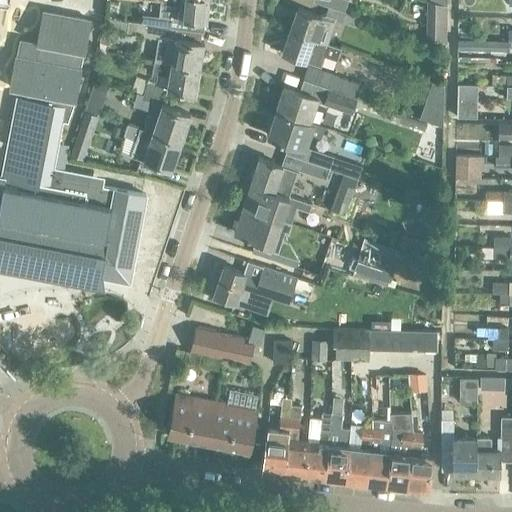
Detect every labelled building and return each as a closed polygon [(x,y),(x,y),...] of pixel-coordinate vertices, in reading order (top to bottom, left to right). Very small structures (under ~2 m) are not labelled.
[(0,0),(0,7),(17,9),(18,0),(0,0)] [(153,0),(160,1),(157,25),(177,29),(178,18),(206,21),(207,0),(153,0)] [(427,0),(427,19),(446,20),(446,5),(431,0),(427,0)] [(289,30),(322,42),(330,17),(358,27),(362,17),(328,5),(325,14),(321,16),(297,8),(289,30)] [(0,257),(130,282),(148,196),(97,185),(94,196),(86,194),(87,192),(60,186),(62,177),(81,181),(83,173),(63,170),(64,169),(54,167),(63,121),(67,121),(75,100),(91,19),(43,10),(37,40),(20,38),(10,87),(27,91),(24,97),(16,95),(1,175),(0,174),(0,257)] [(177,29),(157,25),(129,21),(126,34),(157,39),(153,61),(199,68),(203,42),(175,37),(177,30),(177,29)] [(341,48),(322,42),(289,30),(281,53),(321,67),(324,57),(336,61),(341,48)] [(508,52),(508,41),(470,40),(470,52),(508,52)] [(195,94),(199,68),(153,61),(151,74),(169,77),(167,89),(195,94)] [(302,78),(355,97),(359,85),(306,66),(302,78)] [(350,112),(355,97),(302,78),(298,90),(284,85),(275,110),(299,118),(310,121),(317,101),(350,112)] [(94,79),(88,97),(102,101),(108,84),(94,79)] [(433,81),(427,98),(444,104),(445,85),(433,81)] [(144,90),(160,95),(162,87),(147,82),(144,90)] [(458,117),(478,118),(479,84),(459,83),(458,117)] [(152,132),(181,141),(190,113),(161,104),(152,132)] [(320,136),(323,126),(299,118),(275,110),(267,135),(291,143),(288,155),(338,172),(343,156),(303,144),(306,132),(320,136)] [(393,110),(390,117),(397,119),(423,129),(426,122),(399,113),(393,110)] [(459,139),(491,140),(492,121),(460,120),(459,139)] [(142,128),(129,124),(126,135),(138,139),(142,128)] [(511,136),(511,124),(498,124),(498,136),(511,136)] [(171,170),(181,141),(152,132),(148,144),(140,141),(134,158),(171,170)] [(79,133),(72,155),(84,159),(91,137),(79,133)] [(501,156),(511,156),(511,148),(502,148),(501,156)] [(314,175),(317,165),(288,155),(284,165),(314,175)] [(511,156),(501,156),(498,156),(495,156),(495,166),(511,166),(511,156)] [(261,186),(274,191),(275,188),(286,192),(294,169),(259,157),(250,183),(261,186)] [(344,174),(339,189),(353,194),(358,179),(344,174)] [(311,203),(274,191),(261,186),(250,183),(242,208),(266,216),(283,222),(288,223),(294,205),(309,210),(311,203)] [(491,201),(511,201),(511,190),(455,188),(454,199),(491,201)] [(511,212),(511,201),(491,201),(490,212),(511,212)] [(283,222),(266,216),(242,208),(234,231),(255,239),(252,246),(269,252),(270,251),(277,253),(284,234),(287,235),(291,224),(283,222)] [(494,246),(510,247),(511,238),(494,237),(494,246)] [(511,246),(510,247),(494,246),(493,256),(511,257),(511,246)] [(361,249),(353,275),(388,285),(396,261),(361,249)] [(296,276),(253,262),(249,274),(223,265),(222,267),(220,266),(209,297),(220,301),(221,297),(234,302),(240,286),(287,302),(296,276)] [(455,277),(486,278),(487,267),(455,266),(455,277)] [(497,293),(509,293),(510,284),(493,283),(492,292),(497,293)] [(456,290),(455,312),(485,312),(485,290),(456,290)] [(511,293),(509,293),(497,293),(497,304),(511,304),(511,293)] [(158,314),(125,316),(126,330),(158,329),(158,314)] [(371,321),(371,329),(372,329),(388,330),(390,330),(390,321),(371,321)] [(259,343),(263,328),(251,325),(247,340),(259,343)] [(224,358),(227,334),(195,327),(190,351),(224,358)] [(493,338),(508,339),(508,329),(478,328),(477,334),(487,335),(487,338),(493,338)] [(372,350),(372,329),(355,329),(355,342),(354,358),(369,359),(369,349),(372,350)] [(389,350),(388,330),(372,329),(372,350),(389,350)] [(408,348),(406,330),(390,330),(388,330),(389,350),(408,351),(408,348)] [(435,331),(406,330),(408,348),(435,349),(435,331)] [(227,334),(224,358),(250,363),(254,343),(243,341),(244,338),(227,334)] [(507,349),(508,339),(493,338),(492,349),(507,349)] [(292,363),(292,340),(273,339),(272,363),(292,363)] [(314,339),(314,358),(313,359),(326,360),(327,339),(314,339)] [(354,360),(355,342),(335,341),(335,359),(354,360)] [(474,352),(475,365),(494,363),(493,350),(474,352)] [(511,369),(511,358),(495,358),(495,369),(511,369)] [(481,376),(481,389),(492,389),(493,377),(481,376)] [(456,381),(456,413),(474,414),(475,381),(456,381)] [(255,405),(257,393),(227,388),(225,400),(255,405)] [(209,444),(217,401),(175,393),(167,436),(209,444)] [(217,401),(209,444),(249,452),(258,409),(217,401)] [(305,474),(309,441),(298,440),(302,406),(293,405),(292,419),(285,472),(305,474)] [(333,413),(333,412),(322,411),(321,419),(312,418),(309,441),(305,474),(325,476),(333,413)] [(346,479),(349,446),(340,445),(343,413),(333,412),(333,413),(325,476),(346,479)] [(285,472),(292,419),(280,417),(278,438),(266,436),(262,469),(285,472)] [(372,426),(372,419),(365,419),(362,425),(352,424),(349,446),(346,479),(366,481),(372,426)] [(386,483),(393,429),(391,429),(390,421),(372,419),(372,426),(366,481),(386,483)] [(476,474),(477,449),(477,436),(454,436),(454,419),(440,419),(439,469),(451,469),(451,474),(476,474)] [(511,461),(511,423),(501,423),(500,449),(477,449),(476,474),(500,474),(501,461),(511,461)] [(406,485),(413,430),(393,429),(386,483),(406,485)] [(413,430),(406,485),(429,488),(432,455),(421,454),(421,430),(413,430)]
